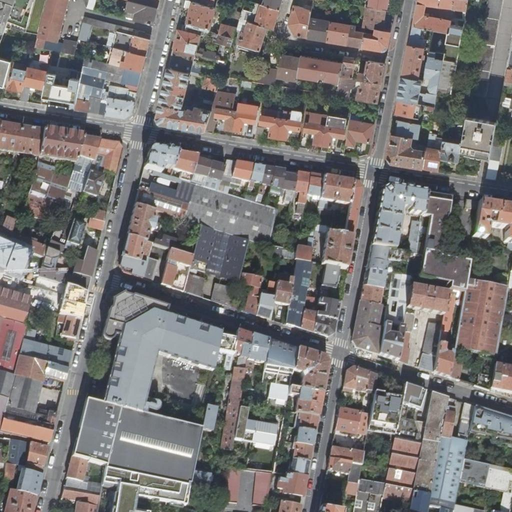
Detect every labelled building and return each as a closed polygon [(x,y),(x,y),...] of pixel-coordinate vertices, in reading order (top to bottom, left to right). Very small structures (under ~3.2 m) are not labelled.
[(38,35),(47,0),(0,0),(0,85),(4,86),(7,79),(11,62),(12,61),(0,57),(0,42),(6,27),(38,35)] [(58,41),(68,0),(47,0),(38,35),(35,47),(43,49),(53,50),(57,50),(74,55),(78,42),(65,39),(63,45),(45,41),(46,38),(58,41)] [(136,12),(135,19),(154,24),(156,16),(158,7),(129,0),(127,9),(136,12)] [(216,7),(213,6),(202,3),(197,2),(187,0),(185,0),(184,7),(191,8),(188,22),(211,28),(216,7)] [(264,0),(263,4),(280,10),(282,3),(282,0),(264,0)] [(426,5),(467,11),(469,0),(467,0),(417,0),(417,1),(413,26),(426,29),(433,30),(429,51),(445,54),(443,61),(458,64),(460,49),(453,48),(446,51),(446,49),(446,42),(448,33),(450,34),(452,21),(424,15),(426,5)] [(485,97),(503,0),(488,0),(471,94),(485,97)] [(252,12),(243,8),(242,12),(240,18),(249,21),(267,27),(274,29),(277,20),(280,10),(263,4),(256,2),(252,12)] [(312,10),(294,5),(293,8),(288,23),(289,25),(289,27),(290,29),(291,31),(292,33),(294,34),(295,35),(308,37),(311,14),(312,10)] [(365,19),(364,26),(366,27),(372,28),(383,29),(387,10),(370,7),(367,7),(365,17),(362,16),(362,19),(365,19)] [(337,12),(332,11),(331,21),(327,41),(339,43),(347,44),(351,24),(334,22),(336,17),(337,12)] [(315,15),(311,14),(308,37),(319,39),(327,41),(331,21),(314,18),(315,15)] [(143,38),(143,35),(144,32),(84,17),(83,22),(93,25),(117,31),(143,38)] [(245,31),(249,21),(240,18),(240,19),(237,27),(235,35),(241,37),(243,30),(245,31)] [(248,47),(260,51),(267,27),(249,21),(245,31),(243,30),(241,37),(238,46),(247,49),(248,47)] [(93,25),(83,22),(79,38),(89,41),(93,25)] [(200,35),(199,39),(203,39),(205,30),(180,24),(178,30),(200,35)] [(216,29),(216,33),(234,37),(235,35),(237,27),(222,24),(221,30),(216,29)] [(356,30),(357,25),(351,24),(347,44),(357,46),(363,47),(366,32),(366,27),(364,26),(363,32),(356,30)] [(426,29),(413,26),(409,44),(425,47),(427,40),(424,39),(426,29)] [(375,34),(366,32),(363,47),(376,49),(383,50),(385,50),(386,49),(388,47),(391,31),(383,29),(372,28),(372,30),(375,31),(375,34)] [(195,53),(196,50),(199,39),(200,35),(178,30),(176,37),(174,48),(195,53)] [(113,47),(114,48),(146,56),(148,48),(150,40),(143,38),(117,31),(113,47)] [(425,47),(409,44),(406,59),(403,76),(422,80),(424,80),(425,74),(422,74),(421,75),(420,75),(425,47)] [(146,56),(114,48),(110,63),(117,65),(122,67),(125,67),(142,72),(144,65),(146,56)] [(199,61),(225,68),(227,61),(203,55),(200,54),(195,53),(174,48),(172,57),(169,68),(190,73),(195,57),(200,58),(199,61)] [(419,92),(422,80),(403,76),(401,87),(399,99),(435,106),(439,87),(443,61),(445,54),(429,51),(428,61),(426,68),(425,74),(432,76),(430,85),(432,88),(431,93),(427,92),(426,93),(419,92)] [(42,52),(40,60),(49,62),(50,54),(42,52)] [(290,79),(289,87),(296,89),(298,77),(301,58),(281,55),(278,70),(277,77),(290,79)] [(343,62),(302,55),(301,58),(298,77),(318,80),(319,79),(319,78),(322,78),(321,81),(324,81),(324,80),(339,83),(341,76),(343,62)] [(353,78),(356,58),(352,57),(344,56),(343,62),(341,76),(350,77),(353,78)] [(119,81),(122,67),(117,65),(110,63),(85,57),(84,57),(82,71),(76,99),(90,101),(89,112),(99,114),(101,102),(102,102),(107,78),(119,81)] [(366,73),(360,72),(358,79),(364,80),(381,83),(383,73),(385,63),(369,60),(366,73)] [(439,87),(453,90),(458,64),(443,61),(439,87)] [(18,89),(22,90),(27,68),(22,67),(23,64),(14,62),(7,87),(17,90),(18,89)] [(48,70),(47,69),(46,71),(28,67),(27,68),(22,90),(20,100),(28,102),(31,86),(44,90),(48,73),(48,70)] [(122,83),(138,87),(142,72),(125,67),(122,83)] [(182,108),(190,73),(169,68),(156,118),(160,124),(175,127),(205,132),(211,111),(195,107),(195,109),(193,108),(193,110),(188,109),(188,110),(182,108)] [(56,75),(48,73),(44,90),(42,97),(70,102),(69,109),(74,110),(76,99),(82,71),(71,69),(69,80),(75,81),(74,87),(68,86),(69,84),(62,83),(61,85),(54,84),(56,75)] [(259,74),(258,82),(265,83),(274,85),(276,85),(277,77),(278,70),(270,69),(269,75),(259,74)] [(348,87),(350,77),(341,76),(339,83),(337,96),(349,98),(351,87),(348,87)] [(206,89),(217,92),(221,80),(206,77),(204,85),(206,89)] [(251,88),(252,81),(242,80),(241,85),(241,86),(251,88)] [(360,86),(358,99),(361,100),(378,103),(379,93),(381,83),(364,80),(363,84),(360,86)] [(101,102),(99,114),(124,118),(131,115),(138,87),(127,85),(127,88),(110,85),(109,92),(105,91),(104,100),(108,101),(107,103),(102,102),(101,102)] [(294,96),(296,89),(289,87),(287,87),(286,95),(294,96)] [(225,129),(234,130),(237,111),(232,110),(235,94),(217,92),(212,107),(217,108),(215,116),(227,118),(225,129)] [(90,101),(76,99),(74,110),(89,112),(90,101)] [(358,112),(361,100),(358,99),(354,99),(352,111),(358,112)] [(421,111),(434,113),(435,106),(399,99),(397,108),(396,113),(419,118),(421,111)] [(258,105),(239,102),(237,111),(234,130),(242,132),(244,121),(255,123),(258,105)] [(217,108),(212,107),(211,111),(205,132),(213,133),(217,120),(215,119),(215,116),(217,108)] [(283,111),(263,107),(260,124),(271,126),(269,136),(278,138),(283,111)] [(292,112),(283,111),(278,138),(287,139),(289,128),(300,131),(303,115),(303,112),(293,110),(292,112)] [(314,144),(323,145),(326,126),(321,125),(323,115),(310,113),(308,123),(306,122),(305,131),(316,133),(314,144)] [(350,120),(374,124),(375,119),(351,114),(350,120)] [(348,118),(328,115),(326,126),(323,145),(331,147),(333,136),(344,138),(348,118)] [(497,122),(467,116),(463,142),(461,151),(491,157),(494,143),(497,122)] [(400,119),(397,134),(413,137),(418,138),(421,123),(400,119)] [(374,124),(350,120),(346,143),(355,145),(356,139),(370,142),(374,124)] [(0,150),(39,157),(43,130),(22,127),(0,122),(0,150)] [(264,127),(257,126),(255,140),(262,141),(264,127)] [(39,157),(75,163),(83,137),(61,133),(43,130),(39,157)] [(438,134),(430,132),(429,140),(427,147),(436,148),(438,134)] [(412,145),(413,137),(397,134),(392,133),(388,156),(392,163),(406,165),(423,168),(427,151),(414,149),(412,145)] [(80,171),(83,172),(88,174),(89,171),(91,165),(92,165),(96,153),(100,140),(87,138),(83,137),(75,163),(74,167),(72,171),(77,173),(78,170),(78,167),(81,168),(80,171)] [(441,158),(459,161),(461,151),(463,142),(445,139),(443,149),(441,158)] [(104,171),(116,175),(122,149),(119,143),(100,140),(96,153),(105,156),(102,169),(102,170),(104,171)] [(502,145),(494,143),(491,157),(487,178),(496,180),(502,145)] [(436,148),(427,147),(427,151),(423,168),(439,170),(441,158),(443,149),(436,148)] [(162,168),(169,169),(172,170),(173,170),(178,152),(166,150),(154,148),(147,153),(144,169),(155,172),(161,174),(162,168)] [(175,171),(185,174),(192,176),(198,156),(178,152),(173,170),(175,171)] [(92,165),(102,169),(105,156),(96,153),(92,165)] [(204,187),(211,164),(212,158),(198,156),(192,176),(190,183),(195,184),(204,187)] [(241,181),(249,183),(253,166),(226,161),(224,167),(217,192),(221,193),(227,195),(230,183),(240,186),(241,181)] [(37,168),(56,174),(60,164),(56,163),(54,169),(43,165),(43,164),(38,163),(37,168)] [(224,167),(211,164),(204,187),(217,192),(224,167)] [(63,177),(70,179),(71,176),(72,171),(74,167),(68,165),(63,177)] [(89,171),(103,175),(104,171),(102,170),(102,169),(92,165),(91,165),(89,171)] [(255,191),(257,191),(258,187),(263,167),(253,166),(249,183),(244,200),(254,203),(256,197),(250,195),(252,189),(254,184),(255,184),(255,188),(256,188),(255,191)] [(265,186),(270,188),(274,169),(263,167),(258,187),(261,188),(262,186),(265,186)] [(63,177),(56,174),(37,168),(25,206),(39,210),(58,217),(68,184),(70,179),(63,177)] [(271,203),(277,205),(278,201),(279,197),(284,174),(284,171),(274,169),(270,188),(266,200),(272,201),(271,203)] [(103,175),(89,171),(88,174),(86,181),(84,189),(83,192),(97,196),(103,175)] [(88,174),(83,172),(78,187),(84,189),(86,181),(88,174)] [(153,178),(193,190),(195,184),(190,183),(183,181),(173,178),(170,177),(167,176),(161,174),(155,172),(153,178)] [(295,213),(303,215),(305,202),(306,199),(306,196),(310,175),(297,173),(297,177),(294,193),(300,194),(295,213)] [(192,176),(185,174),(183,181),(190,183),(192,176)] [(297,177),(284,174),(279,197),(282,197),(283,193),(283,191),(293,193),(294,193),(297,177)] [(313,200),(319,202),(323,177),(310,175),(306,196),(311,197),(313,197),(313,200)] [(328,203),(349,207),(353,182),(323,177),(319,202),(318,209),(327,210),(328,203)] [(154,187),(140,182),(134,205),(154,212),(162,214),(184,221),(189,204),(152,192),(154,187)] [(357,183),(353,182),(349,207),(343,237),(352,239),(358,206),(361,189),(357,183)] [(216,207),(221,193),(217,192),(204,187),(195,184),(193,190),(190,199),(216,207)] [(261,188),(258,187),(257,191),(256,195),(262,196),(265,186),(262,186),(261,188)] [(189,204),(214,213),(216,207),(190,199),(154,187),(152,192),(189,204)] [(420,216),(419,222),(421,222),(426,194),(407,191),(387,187),(381,192),(376,214),(398,218),(400,209),(407,210),(407,214),(420,216)] [(214,213),(209,229),(248,242),(268,248),(268,246),(276,210),(254,203),(244,200),(227,195),(221,193),(216,207),(214,213)] [(446,228),(451,198),(426,194),(421,222),(415,254),(409,253),(407,263),(405,270),(404,276),(396,275),(392,274),(391,278),(389,291),(386,308),(384,324),(403,327),(405,314),(406,309),(410,288),(411,278),(449,285),(448,290),(463,293),(466,281),(468,263),(439,258),(444,227),(446,228)] [(465,209),(478,211),(479,203),(466,201),(465,209)] [(507,250),(511,250),(511,208),(479,203),(478,211),(473,238),(485,240),(487,227),(506,230),(503,243),(506,243),(508,244),(507,250)] [(209,229),(214,213),(189,204),(184,221),(200,226),(209,229)] [(152,219),(153,214),(154,212),(134,205),(131,220),(127,236),(146,242),(146,240),(149,230),(153,232),(155,223),(156,221),(152,219)] [(36,218),(39,210),(25,206),(22,213),(36,218)] [(94,210),(92,219),(104,222),(106,214),(94,210)] [(394,250),(400,219),(398,218),(376,214),(373,234),(370,246),(394,250)] [(77,223),(79,216),(75,215),(66,244),(64,249),(75,252),(76,246),(79,247),(85,226),(77,223)] [(88,227),(102,231),(104,222),(92,219),(91,219),(88,227)] [(413,221),(407,252),(409,253),(415,254),(421,222),(419,222),(413,221)] [(325,226),(316,225),(315,232),(320,233),(324,234),(325,226)] [(216,286),(218,286),(236,291),(238,285),(240,274),(248,242),(209,229),(200,226),(198,237),(214,242),(208,265),(192,261),(190,268),(190,269),(206,273),(219,277),(216,286)] [(0,240),(1,241),(43,258),(44,258),(47,248),(36,243),(33,242),(12,234),(9,232),(0,228),(0,240)] [(324,252),(321,266),(325,266),(339,269),(346,271),(349,252),(352,239),(343,237),(324,234),(320,233),(320,237),(326,238),(325,248),(328,249),(328,252),(324,252)] [(141,257),(148,258),(152,245),(146,243),(146,242),(127,236),(124,245),(121,258),(139,263),(141,257)] [(155,240),(155,242),(154,245),(170,250),(173,251),(174,248),(177,240),(162,236),(161,242),(155,240)] [(214,242),(198,237),(192,257),(192,261),(208,265),(214,242)] [(307,248),(297,247),(294,261),(295,261),(296,261),(310,263),(314,239),(313,239),(309,238),(307,248)] [(51,247),(63,253),(64,249),(66,244),(54,239),(51,247)] [(1,241),(0,244),(0,268),(33,281),(43,258),(1,241)] [(283,248),(268,246),(268,248),(266,255),(281,258),(283,248)] [(386,273),(386,270),(387,264),(380,263),(380,259),(407,263),(409,253),(407,252),(394,250),(370,246),(368,257),(366,270),(386,273)] [(59,253),(47,248),(44,258),(38,277),(75,288),(87,294),(91,275),(97,253),(87,248),(82,263),(76,260),(72,274),(54,269),(59,253)] [(176,263),(190,268),(192,261),(192,257),(177,252),(173,251),(170,250),(161,285),(170,288),(175,271),(174,269),(176,263)] [(139,263),(121,258),(120,262),(119,266),(123,273),(131,276),(142,280),(146,265),(139,263)] [(159,261),(148,258),(146,265),(142,280),(151,283),(158,262),(159,262),(159,261)] [(312,264),(310,263),(296,261),(293,280),(288,306),(285,325),(292,328),(299,330),(303,311),(312,264)] [(335,290),(339,269),(325,266),(321,287),(335,290)] [(201,291),(204,282),(206,273),(190,269),(187,276),(183,293),(203,299),(204,292),(201,291)] [(385,276),(391,278),(392,274),(386,273),(366,270),(364,279),(363,286),(383,290),(385,276)] [(183,293),(187,276),(177,273),(173,289),(183,293)] [(206,273),(204,282),(216,286),(219,277),(206,273)] [(245,312),(256,316),(260,296),(261,290),(263,282),(263,279),(261,278),(242,275),(240,285),(251,287),(246,308),(240,306),(239,311),(245,312)] [(273,304),(288,306),(293,280),(288,279),(288,277),(278,275),(277,285),(275,294),(274,298),(273,304)] [(54,294),(85,302),(87,294),(75,288),(38,277),(35,287),(55,293),(54,294)] [(410,288),(447,295),(448,290),(449,285),(411,278),(410,288)] [(448,378),(458,381),(462,361),(456,360),(457,350),(480,354),(495,357),(508,289),(466,281),(463,293),(462,299),(453,353),(448,378)] [(256,316),(270,320),(273,304),(274,298),(275,294),(277,285),(268,283),(267,291),(261,290),(260,296),(256,316)] [(236,291),(218,286),(216,294),(213,293),(210,301),(232,308),(233,303),(236,291)] [(380,306),(383,290),(363,286),(361,294),(360,302),(380,306)] [(406,309),(444,315),(445,305),(447,296),(447,295),(410,288),(406,309)] [(447,295),(462,299),(463,293),(448,290),(447,295)] [(30,301),(0,291),(0,295),(29,305),(30,301)] [(334,294),(320,291),(319,300),(325,302),(332,303),(334,294)] [(0,295),(0,316),(23,323),(29,305),(0,295)] [(101,404),(141,414),(156,353),(157,349),(163,323),(162,323),(165,314),(167,308),(166,308),(158,305),(132,297),(132,298),(131,299),(121,295),(113,300),(110,310),(109,310),(109,309),(108,309),(102,334),(102,335),(102,336),(102,337),(102,338),(103,338),(103,339),(104,339),(104,340),(105,340),(105,341),(106,341),(107,341),(108,341),(109,341),(110,341),(111,341),(111,340),(112,340),(112,339),(113,339),(113,338),(114,335),(119,337),(101,404)] [(323,315),(316,314),(313,334),(326,339),(333,335),(337,316),(339,304),(332,303),(325,302),(319,300),(318,305),(325,307),(323,315)] [(384,324),(386,308),(380,306),(360,302),(358,313),(355,324),(354,333),(352,341),(356,348),(366,352),(378,355),(384,324)] [(451,306),(445,305),(444,315),(442,326),(433,373),(437,374),(448,378),(453,353),(450,353),(449,355),(445,354),(444,352),(448,333),(448,332),(453,307),(451,306)] [(313,313),(303,311),(299,330),(307,332),(313,334),(316,314),(317,311),(313,311),(313,313)] [(221,333),(165,314),(162,323),(163,323),(157,349),(156,353),(164,356),(213,371),(217,352),(220,336),(221,333)] [(412,315),(405,314),(403,327),(397,361),(406,365),(410,349),(407,349),(409,333),(412,332),(414,317),(412,315)] [(80,320),(59,315),(57,323),(65,325),(63,332),(62,337),(61,340),(67,341),(68,339),(75,340),(80,320)] [(23,340),(26,326),(3,319),(0,329),(0,371),(42,382),(43,377),(49,378),(64,382),(68,369),(18,356),(23,340)] [(65,325),(57,323),(55,330),(61,340),(62,337),(63,332),(65,325)] [(423,355),(418,368),(433,373),(442,326),(429,323),(423,355)] [(388,358),(397,361),(403,327),(384,324),(378,355),(388,358)] [(27,329),(25,336),(34,338),(36,331),(27,329)] [(239,358),(247,359),(252,336),(243,333),(237,331),(235,339),(220,336),(217,352),(228,354),(233,356),(234,352),(237,353),(237,355),(239,356),(239,358)] [(246,367),(253,369),(254,362),(264,364),(267,346),(268,341),(260,338),(252,336),(247,359),(246,366),(246,367)] [(72,353),(23,340),(18,356),(68,369),(72,353)] [(280,345),(268,341),(267,346),(296,351),(296,350),(280,345)] [(292,372),(296,351),(267,346),(264,364),(263,371),(261,383),(270,384),(268,397),(287,401),(288,396),(289,388),(291,379),(292,372)] [(302,379),(300,390),(322,394),(325,378),(327,365),(324,359),(296,350),(296,351),(292,372),(300,375),(300,376),(300,377),(301,378),(302,379)] [(233,356),(228,354),(224,370),(230,371),(233,356)] [(253,369),(263,371),(264,364),(254,362),(253,369)] [(490,390),(511,393),(511,369),(494,366),(490,390)] [(220,450),(223,450),(231,452),(233,439),(239,407),(246,369),(240,368),(234,368),(220,450)] [(360,392),(365,393),(369,373),(360,371),(352,368),(346,372),(342,391),(352,393),(353,390),(355,391),(356,388),(361,389),(360,392)] [(42,382),(0,371),(0,397),(17,402),(15,409),(34,413),(42,382)] [(361,413),(370,415),(372,406),(374,391),(377,376),(373,375),(369,373),(365,393),(361,413)] [(478,377),(477,384),(490,386),(491,379),(478,377)] [(64,382),(49,378),(48,383),(63,387),(64,382)] [(411,407),(417,409),(420,410),(425,391),(416,388),(404,385),(402,396),(398,418),(414,421),(416,412),(411,412),(411,407)] [(298,398),(295,413),(296,414),(299,414),(317,417),(320,405),(322,394),(300,390),(293,389),(289,388),(288,396),(298,398)] [(380,407),(383,393),(374,391),(372,406),(380,407)] [(395,395),(383,393),(380,407),(372,406),(370,415),(368,428),(388,432),(395,395)] [(448,399),(440,396),(432,393),(426,423),(412,490),(412,492),(429,496),(448,399)] [(388,432),(395,433),(398,418),(402,396),(395,395),(388,432)] [(34,413),(15,409),(17,402),(0,397),(0,431),(9,433),(49,443),(56,414),(53,413),(49,412),(48,413),(45,425),(44,429),(35,427),(36,423),(38,414),(34,413)] [(458,403),(448,399),(429,496),(427,506),(453,511),(454,506),(454,504),(457,488),(459,481),(463,460),(468,438),(469,432),(474,407),(464,404),(455,447),(449,446),(458,403)] [(104,466),(104,467),(105,467),(104,470),(187,487),(187,485),(190,485),(192,472),(194,464),(195,459),(201,430),(201,429),(141,414),(101,404),(86,400),(78,429),(79,429),(76,442),(75,441),(71,457),(88,461),(91,463),(104,466)] [(201,429),(201,430),(211,432),(215,415),(211,414),(212,408),(206,406),(201,429)] [(254,422),(246,421),(248,409),(239,407),(233,439),(251,443),(255,423),(254,422)] [(506,441),(507,441),(511,419),(510,424),(506,423),(507,418),(503,416),(474,407),(469,432),(500,438),(501,436),(507,437),(506,441)] [(361,413),(339,409),(338,414),(337,420),(359,424),(361,413)] [(39,410),(38,414),(36,423),(45,425),(48,413),(39,410)] [(423,413),(416,412),(414,421),(398,418),(395,433),(385,485),(412,490),(426,423),(421,422),(423,413)] [(370,415),(361,413),(359,424),(357,435),(366,436),(368,428),(370,415)] [(300,421),(299,430),(314,432),(316,423),(317,417),(299,414),(298,420),(300,421)] [(357,435),(359,424),(337,420),(335,431),(357,435)] [(265,424),(255,423),(251,443),(273,447),(277,424),(265,422),(265,424)] [(294,438),(293,444),(311,447),(313,441),(314,432),(299,430),(297,439),(294,438)] [(500,438),(469,432),(468,438),(499,444),(500,438)] [(19,441),(9,439),(6,463),(18,465),(25,466),(29,443),(19,441)] [(48,448),(29,443),(25,466),(25,471),(41,475),(45,461),(48,448)] [(295,451),(293,459),(309,461),(310,456),(311,447),(293,444),(292,450),(295,451)] [(351,452),(332,448),(331,454),(329,459),(350,463),(361,465),(363,453),(352,451),(351,452)] [(231,452),(223,450),(222,457),(230,459),(231,452)] [(82,482),(88,461),(71,457),(66,478),(82,482)] [(288,469),(287,475),(306,477),(307,470),(309,461),(293,459),(291,469),(288,469)] [(349,475),(347,483),(358,484),(358,482),(361,465),(350,463),(329,459),(328,466),(327,471),(349,475)] [(490,466),(463,460),(459,481),(469,483),(468,486),(475,487),(475,484),(485,486),(489,470),(490,466)] [(18,465),(6,463),(2,488),(7,489),(11,490),(14,469),(17,470),(18,465)] [(86,492),(64,487),(61,500),(76,503),(87,505),(98,507),(101,484),(104,470),(105,467),(104,467),(91,463),(86,492)] [(21,471),(16,492),(36,497),(39,483),(41,475),(25,471),(25,466),(18,465),(17,470),(21,471)] [(237,504),(241,469),(228,467),(225,491),(222,503),(237,504)] [(21,471),(17,470),(14,469),(11,490),(16,492),(21,471)] [(104,470),(101,484),(111,485),(116,486),(115,495),(112,511),(132,511),(135,498),(151,500),(157,501),(169,503),(182,505),(185,506),(189,486),(190,485),(187,485),(187,487),(104,470)] [(495,471),(489,470),(485,486),(475,484),(475,487),(490,491),(495,471)] [(510,511),(511,503),(511,470),(511,471),(510,474),(506,473),(495,471),(490,491),(502,493),(498,511),(510,511)] [(252,505),(266,507),(268,501),(270,487),(272,474),(256,471),(252,505)] [(218,476),(192,472),(190,485),(189,486),(206,488),(208,488),(210,478),(217,478),(218,476)] [(270,487),(277,488),(279,480),(280,474),(273,474),(272,473),(272,474),(270,487)] [(285,481),(279,480),(277,488),(277,490),(283,491),(283,494),(302,497),(306,477),(287,475),(286,475),(285,481)] [(468,490),(468,486),(469,483),(459,481),(457,488),(468,490)] [(345,493),(356,495),(358,484),(347,483),(347,482),(345,493)] [(385,486),(358,482),(358,484),(356,495),(353,511),(379,511),(382,499),(385,486)] [(382,499),(410,504),(412,492),(412,490),(385,485),(385,486),(382,499)] [(4,511),(31,511),(36,497),(16,492),(11,490),(7,489),(6,494),(9,495),(4,511)] [(425,511),(427,506),(429,496),(412,492),(410,504),(408,511),(425,511)] [(87,505),(76,503),(74,511),(96,511),(98,507),(87,505)] [(281,503),(279,511),(299,511),(300,506),(281,503)]
